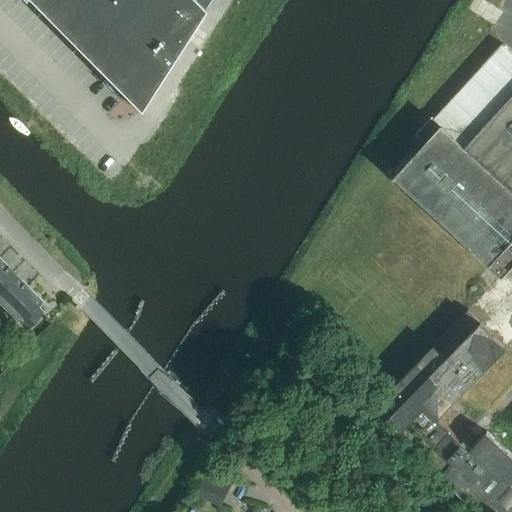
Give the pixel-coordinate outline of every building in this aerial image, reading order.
[(29,0),(34,4),(34,5),(139,111),(210,0),(29,0)] [(444,120),(394,176),(500,277),(511,264),(511,57),(500,47),(439,115),(444,120)] [(0,285),(14,272),(0,258),(0,285)] [(30,289),(14,272),(0,285),(0,298),(10,309),(30,289)] [(41,300),(30,289),(10,309),(21,320),(25,316),(30,322),(41,311),(36,305),(41,300)] [(440,416),(511,342),(511,341),(486,317),(452,352),(440,340),(381,401),(408,427),(429,406),(440,416)] [(506,511),(511,505),(511,447),(490,428),(476,445),(461,431),(453,434),(449,439),(455,458),(444,470),(487,508),(488,511),(506,511)] [(229,491),(202,478),(194,493),(221,507),(229,491)]
